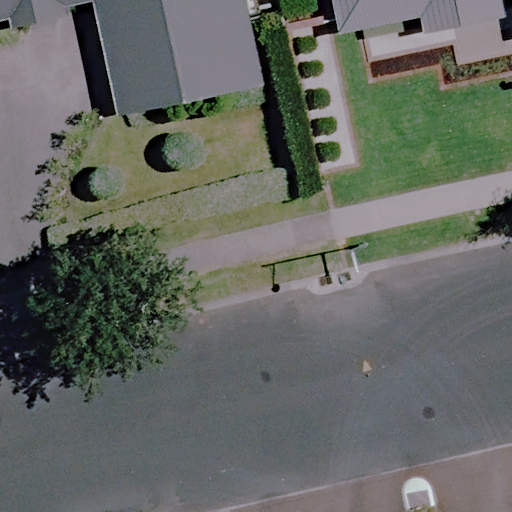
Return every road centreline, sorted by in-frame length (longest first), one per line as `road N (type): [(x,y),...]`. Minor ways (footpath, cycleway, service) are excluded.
road 1 (residential): [(384,371),(0,467)]
road 2 (residential): [(384,371),(415,511)]
road 3 (residential): [(511,344),(384,371)]
